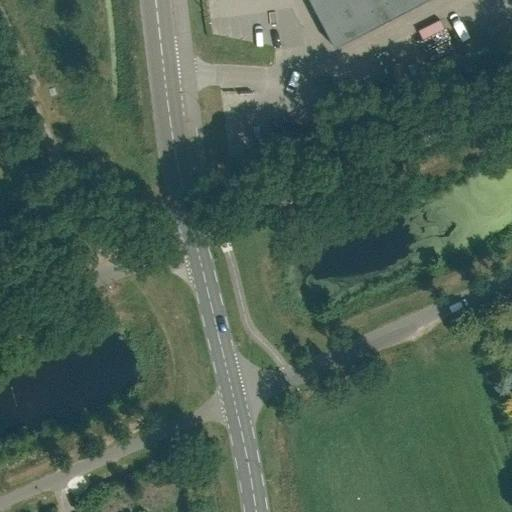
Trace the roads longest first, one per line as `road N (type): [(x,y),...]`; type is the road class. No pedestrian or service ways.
road 1 (unclassified): [(233,399),(511,281)]
road 2 (track): [(110,274),(0,32)]
road 3 (unclassified): [(0,501),(233,399)]
road 4 (tertiary): [(196,238),(158,0)]
road 5 (unclassified): [(196,238),(0,320)]
road 6 (tertiary): [(233,399),(196,238)]
